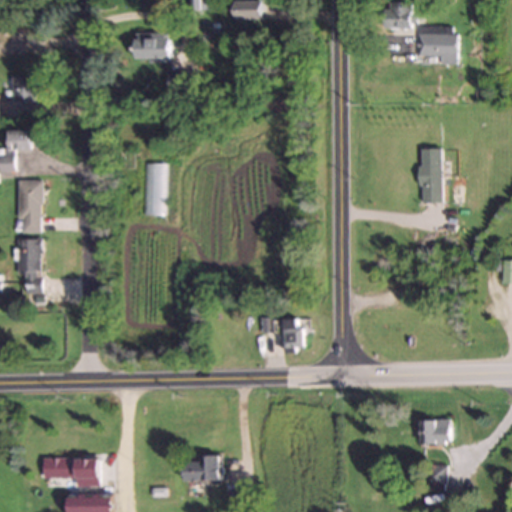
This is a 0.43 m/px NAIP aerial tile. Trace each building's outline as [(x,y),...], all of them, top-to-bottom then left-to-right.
[(207,0),(184,0),(184,10),(208,10),(207,0)] [(232,0),(233,19),(261,19),(261,0),(232,0)] [(383,2),(383,27),(411,27),(411,2),(383,2)] [(416,26),(415,54),(438,55),(437,63),(453,64),(455,27),(416,26)] [(135,58),(170,58),(170,32),(135,32),(135,58)] [(192,92),(192,71),(166,71),(166,92),(192,92)] [(11,76),(11,100),(33,100),(33,76),(11,76)] [(0,155),(0,170),(14,171),(14,149),(35,149),(35,130),(7,130),(7,155),(0,155)] [(440,148),(418,148),(419,202),(441,202),(440,148)] [(17,180),(17,232),(41,232),(41,180),(17,180)] [(41,239),(20,239),(20,293),(41,293),(41,239)] [(501,283),(511,282),(511,260),(492,260),(492,269),(502,269),(501,283)] [(285,350),(305,350),(305,319),(274,319),(274,332),(285,332),(285,350)] [(420,419),(420,443),(450,443),(450,419),(420,419)] [(185,482),(222,482),(222,456),(185,456),(185,482)] [(74,477),(74,458),(43,458),(43,477),(74,477)] [(99,460),(77,460),(77,486),(99,486),(99,460)] [(427,488),(442,491),(447,467),(432,464),(427,488)] [(72,511),(103,511),(115,511),(115,494),(72,494),(72,511)]
